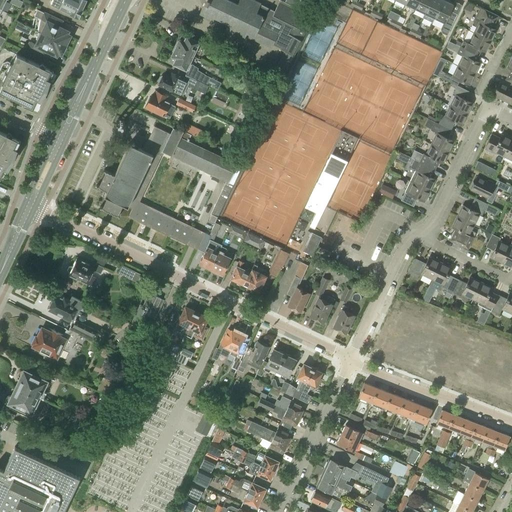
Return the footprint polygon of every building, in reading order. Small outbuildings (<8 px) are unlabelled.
[(20,7),(27,10),(30,3),(23,0),(20,7)] [(57,7),(60,8),(59,8),(70,13),(69,13),(78,17),(85,0),(52,0),(50,4),(57,7)] [(236,0),(205,0),(199,13),(226,26),(223,33),(242,42),(245,35),(271,48),(272,46),(278,33),(259,24),(264,13),(257,10),(260,4),(260,3),(253,0),(238,0),(238,1),(236,0)] [(281,0),(279,0),(274,10),(260,4),(257,10),(264,13),(259,24),(278,33),(272,46),(281,50),(293,56),(313,16),(296,7),(291,5),(284,1),(281,0)] [(418,0),(406,0),(405,4),(414,9),(418,0)] [(418,0),(414,9),(424,14),(430,0),(418,0)] [(430,0),(424,14),(422,18),(432,22),(433,18),(434,18),(442,0),(430,0)] [(442,0),(434,18),(443,23),(440,29),(442,33),(447,35),(457,15),(450,11),(453,5),(442,0)] [(470,11),(473,5),(467,3),(464,8),(470,11)] [(476,27),(473,32),(490,41),(496,30),(490,27),(492,24),(494,24),(498,16),(480,7),(473,21),(474,26),(476,27)] [(70,36),(67,34),(68,31),(58,26),(61,20),(37,9),(34,16),(40,19),(37,32),(34,30),(66,45),(70,36)] [(24,25),(17,22),(15,28),(21,30),(24,25)] [(66,45),(34,30),(34,31),(38,33),(35,39),(37,40),(35,45),(29,42),(26,48),(44,56),(46,50),(57,55),(58,52),(61,54),(66,45)] [(478,55),(481,50),(485,52),(490,41),(473,32),(468,43),(463,41),(460,46),(478,55)] [(177,41),(174,47),(192,55),(198,42),(186,36),(185,39),(180,37),(178,41),(177,41)] [(200,44),(210,49),(212,43),(202,39),(200,44)] [(462,54),(457,65),(474,74),(480,63),(476,61),(478,55),(460,46),(458,52),(462,54)] [(173,63),(185,69),(192,55),(174,47),(171,53),(172,54),(169,61),(173,63)] [(0,91),(22,102),(22,104),(28,104),(35,108),(53,71),(45,68),(43,64),(41,66),(16,54),(0,87),(0,91)] [(210,77),(206,75),(197,70),(198,68),(190,63),(185,74),(196,80),(206,84),(210,77)] [(469,85),(474,74),(457,65),(452,76),(443,72),(441,78),(457,85),(459,80),(469,85)] [(159,82),(158,84),(183,95),(188,84),(193,86),(196,80),(185,74),(182,80),(180,79),(181,77),(172,73),(170,77),(163,74),(162,76),(160,76),(158,80),(159,82)] [(511,88),(499,82),(496,88),(495,87),(494,89),(495,89),(493,95),(511,104),(511,100),(511,88)] [(455,95),(450,105),(467,114),(472,103),(465,99),(469,91),(457,85),(453,94),(455,95)] [(172,112),(171,112),(174,107),(169,105),(171,102),(164,99),(166,96),(156,92),(154,96),(151,95),(146,107),(169,118),(172,112)] [(176,104),(192,112),(195,106),(178,98),(176,104)] [(461,125),(467,114),(450,105),(445,115),(442,114),(438,123),(451,129),(454,122),(461,125)] [(436,132),(431,144),(448,152),(453,141),(446,138),(451,129),(438,123),(428,118),(424,126),(436,132)] [(201,130),(186,123),(183,130),(198,137),(201,130)] [(129,216),(187,244),(195,226),(139,200),(171,134),(154,126),(153,126),(155,127),(152,134),(157,136),(149,153),(129,143),(114,174),(113,173),(112,173),(110,172),(109,172),(107,170),(105,170),(104,169),(103,170),(105,171),(98,185),(96,185),(96,186),(98,186),(99,187),(101,187),(102,189),(104,189),(105,190),(106,190),(104,195),(106,197),(102,206),(99,206),(99,207),(102,207),(103,209),(105,209),(106,210),(108,210),(109,211),(111,211),(112,213),(114,213),(115,214),(117,214),(118,216),(119,215),(117,213),(122,204),(127,207),(128,206),(132,208),(128,216),(128,217),(129,216)] [(171,155),(228,183),(237,164),(188,141),(191,134),(183,130),(182,132),(174,128),(171,134),(166,144),(163,151),(171,155)] [(0,172),(3,166),(7,168),(15,150),(12,148),(16,139),(12,137),(9,133),(7,134),(0,131),(0,172)] [(491,133),(483,149),(492,154),(494,151),(504,156),(511,139),(501,134),(499,137),(491,133)] [(414,154),(412,158),(419,161),(432,168),(435,160),(442,163),(448,152),(431,144),(425,155),(423,154),(421,157),(414,154)] [(397,157),(408,163),(412,157),(400,151),(397,157)] [(432,168),(419,161),(412,158),(410,162),(412,163),(410,167),(415,170),(410,181),(412,182),(429,190),(434,179),(428,176),(432,168)] [(327,159),(308,199),(313,202),(311,207),(321,212),(342,166),(327,159)] [(485,165),(478,161),(474,168),(481,172),(485,165)] [(494,185),(476,176),(474,182),(473,181),(472,183),(473,183),(470,189),(488,197),(486,200),(491,203),(496,192),(495,192),(498,186),(507,191),(510,186),(496,180),(494,185)] [(429,190),(412,182),(407,192),(405,191),(400,200),(413,206),(417,198),(424,201),(429,190)] [(382,187),(379,192),(385,195),(387,189),(382,187)] [(462,205),(456,216),(474,225),(479,214),(481,215),(487,204),(474,197),(469,208),(462,205)] [(309,219),(311,212),(304,210),(302,216),(309,219)] [(208,220),(214,223),(217,217),(211,214),(208,220)] [(453,241),(467,248),(475,232),(471,230),(474,225),(456,216),(451,227),(458,230),(453,241)] [(231,224),(231,225),(228,231),(235,235),(238,229),(239,228),(231,224)] [(204,250),(207,244),(206,243),(208,239),(210,235),(209,235),(205,232),(201,241),(197,248),(196,251),(204,254),(206,250),(204,250)] [(321,237),(311,232),(302,251),(312,256),(321,237)] [(260,249),(264,241),(247,233),(243,241),(260,249)] [(490,257),(501,262),(509,246),(498,241),(500,237),(491,233),(485,246),(493,250),(490,257)] [(204,254),(199,264),(210,269),(218,252),(212,249),(213,247),(207,244),(204,250),(206,250),(204,254)] [(221,245),(218,250),(218,252),(210,269),(215,271),(214,272),(219,275),(220,273),(221,274),(231,253),(225,250),(226,248),(221,245)] [(511,247),(509,246),(501,262),(511,267),(511,247)] [(317,251),(328,257),(330,252),(319,247),(317,251)] [(281,248),(269,273),(277,277),(289,251),(281,248)] [(415,258),(407,274),(412,277),(414,273),(419,276),(420,274),(431,279),(440,262),(429,256),(425,263),(415,258)] [(69,272),(68,274),(92,286),(96,278),(91,275),(94,269),(100,272),(103,267),(95,263),(94,266),(76,257),(72,266),(69,266),(67,270),(69,272)] [(243,261),(240,260),(239,259),(238,262),(233,273),(230,278),(232,279),(232,281),(235,282),(237,281),(246,286),(250,278),(249,278),(251,275),(250,274),(252,269),(251,269),(246,267),(245,269),(240,267),(243,261)] [(288,290),(286,294),(292,296),(287,305),(300,311),(309,293),(297,287),(308,265),(301,262),(288,290)] [(451,267),(440,262),(431,279),(441,284),(440,286),(446,289),(445,291),(446,291),(451,294),(452,291),(458,279),(448,274),(451,267)] [(254,263),(251,269),(252,269),(250,274),(251,275),(249,278),(250,278),(246,286),(258,291),(266,275),(265,275),(267,272),(265,270),(256,265),(256,264),(254,263)] [(118,272),(118,273),(140,284),(144,276),(122,265),(118,272)] [(329,280),(322,276),(314,293),(321,296),(329,280)] [(466,283),(458,279),(452,291),(460,295),(461,293),(472,299),(480,282),(470,276),(466,283)] [(492,287),(480,282),(472,299),(477,301),(476,303),(490,310),(496,298),(498,295),(490,291),(492,287)] [(346,286),(339,299),(345,303),(352,289),(346,286)] [(496,298),(490,310),(498,313),(500,308),(511,313),(511,292),(509,292),(506,298),(498,294),(498,295),(496,298)] [(72,294),(69,299),(56,293),(48,309),(71,320),(73,317),(75,318),(80,309),(76,307),(77,305),(79,306),(80,306),(81,306),(82,305),(83,305),(83,304),(84,303),(84,302),(84,301),(83,300),(82,299),(72,294)] [(139,304),(131,322),(137,325),(142,314),(147,316),(147,315),(155,319),(164,300),(156,296),(153,295),(152,297),(147,295),(142,305),(139,304)] [(318,298),(309,316),(323,322),(334,299),(328,296),(326,301),(318,298)] [(341,309),(333,327),(345,333),(354,315),(347,312),(349,307),(345,305),(342,310),(341,309)] [(196,311),(185,306),(181,315),(178,314),(175,319),(178,320),(177,322),(185,325),(181,333),(186,335),(192,323),(190,323),(196,311)] [(390,316),(376,351),(456,383),(464,386),(511,405),(511,381),(408,340),(418,314),(399,306),(394,318),(390,316)] [(190,323),(192,323),(186,335),(187,335),(186,336),(191,338),(192,335),(201,339),(207,328),(203,326),(207,317),(196,311),(190,323)] [(73,319),(72,321),(68,330),(94,342),(99,331),(75,319),(73,319)] [(146,331),(129,323),(126,329),(139,346),(146,331)] [(32,343),(34,343),(33,346),(46,352),(45,356),(53,360),(56,354),(57,354),(61,347),(69,351),(77,335),(65,330),(63,334),(49,327),(47,330),(41,327),(37,337),(35,336),(32,343)] [(216,347),(211,357),(216,360),(219,353),(227,357),(228,354),(231,348),(239,332),(233,329),(233,330),(228,328),(224,336),(220,344),(219,344),(217,348),(216,347)] [(231,348),(228,354),(234,357),(233,360),(234,360),(231,367),(236,369),(237,367),(239,365),(241,361),(239,360),(241,356),(245,346),(244,346),(248,338),(244,336),(244,334),(239,332),(231,348)] [(173,359),(178,348),(160,339),(154,350),(173,359)] [(241,361),(239,365),(245,368),(247,363),(258,368),(262,361),(268,347),(267,345),(263,343),(262,344),(257,341),(254,348),(253,348),(250,356),(244,353),(241,361)] [(122,356),(129,360),(134,362),(139,353),(137,346),(126,349),(125,349),(122,356)] [(258,368),(258,369),(263,371),(263,369),(268,371),(270,366),(277,369),(284,353),(279,351),(278,351),(273,349),(266,363),(262,361),(258,368)] [(476,351),(474,361),(481,363),(483,353),(476,351)] [(158,362),(161,355),(155,352),(151,359),(158,362)] [(185,365),(188,358),(178,353),(175,360),(185,365)] [(284,353),(277,369),(282,372),(280,377),(285,379),(295,359),(290,357),(289,356),(284,353)] [(134,362),(129,360),(123,375),(128,377),(134,362)] [(139,467),(147,470),(186,379),(182,377),(184,371),(166,363),(125,458),(118,455),(115,462),(137,472),(139,467)] [(308,366),(303,363),(297,377),(301,379),(293,396),(298,398),(308,377),(313,367),(308,365),(308,366)] [(313,367),(308,377),(298,398),(307,403),(310,396),(305,393),(307,391),(311,384),(315,386),(321,372),(316,370),(317,369),(313,367)] [(45,377),(28,368),(26,372),(23,370),(22,370),(21,370),(20,370),(19,371),(18,372),(18,373),(18,374),(18,375),(18,376),(19,377),(20,377),(16,387),(24,390),(29,393),(38,397),(46,381),(44,380),(45,377)] [(103,376),(97,389),(112,396),(118,383),(103,376)] [(289,384),(284,381),(280,390),(285,393),(289,384)] [(371,402),(377,387),(364,382),(358,396),(371,402)] [(30,413),(38,397),(29,393),(24,390),(16,387),(11,395),(10,395),(9,395),(8,395),(8,396),(7,396),(6,397),(6,398),(6,399),(6,400),(6,401),(7,402),(8,403),(11,404),(9,407),(26,416),(28,412),(30,413)] [(371,402),(385,407),(390,392),(377,387),(371,402)] [(390,392),(385,407),(399,412),(404,398),(390,392)] [(189,405),(200,410),(205,401),(193,396),(189,405)] [(275,405),(260,398),(257,404),(272,411),(272,410),(275,405)] [(399,412),(412,418),(418,403),(404,398),(399,412)] [(275,405),(300,417),(303,411),(302,410),(303,407),(290,401),(288,405),(277,400),(275,405)] [(418,403),(412,418),(426,423),(431,409),(418,403)] [(202,410),(201,411),(204,413),(213,417),(216,411),(204,405),(202,410)] [(300,417),(275,405),(272,410),(277,412),(276,414),(277,416),(295,425),(297,422),(298,422),(300,417)] [(447,427),(453,414),(441,409),(436,423),(447,427)] [(195,429),(205,434),(207,435),(210,427),(211,428),(216,418),(213,417),(204,413),(199,423),(198,422),(195,429)] [(350,413),(348,417),(359,422),(362,419),(350,413)] [(447,427),(459,432),(464,418),(453,414),(447,427)] [(459,432),(466,434),(470,436),(475,422),(464,418),(459,432)] [(376,425),(364,419),(362,423),(373,429),(376,425)] [(249,426),(276,438),(288,444),(290,438),(289,438),(291,434),(277,428),(275,433),(251,422),(249,426)] [(474,438),(481,440),(486,427),(475,422),(470,436),(474,438)] [(341,434),(357,441),(361,432),(345,424),(341,434)] [(377,425),(376,430),(388,434),(390,429),(377,425)] [(249,426),(247,431),(270,442),(268,446),(282,452),(284,449),(285,449),(288,444),(276,438),(249,426)] [(217,427),(211,441),(218,444),(225,430),(217,427)] [(488,443),(492,445),(498,431),(486,427),(481,440),(488,443)] [(436,445),(439,446),(440,446),(446,431),(442,429),(436,445)] [(379,436),(366,430),(364,435),(376,441),(379,436)] [(450,433),(446,431),(440,446),(444,448),(450,433)] [(498,431),(492,445),(504,449),(509,436),(498,431)] [(352,451),(357,441),(341,434),(336,443),(352,451)] [(404,439),(415,443),(417,439),(405,434),(404,439)] [(471,447),(474,438),(470,436),(466,445),(467,446),(471,447)] [(82,452),(98,459),(99,460),(105,448),(88,440),(82,452)] [(217,450),(219,445),(211,441),(209,446),(217,450)] [(0,511),(62,511),(70,497),(79,477),(14,446),(3,469),(0,467),(0,511)] [(237,446),(234,452),(246,457),(248,452),(237,446)] [(485,463),(489,454),(491,449),(487,447),(485,452),(483,452),(480,461),(485,463)] [(413,463),(419,451),(413,448),(408,460),(413,463)] [(372,458),(356,451),(353,456),(370,463),(372,458)] [(246,457),(234,452),(232,456),(244,461),(246,457)] [(253,454),(248,452),(246,457),(275,471),(277,466),(276,465),(278,461),(257,452),(256,455),(253,453),(253,454)] [(430,455),(424,452),(421,459),(427,462),(430,455)] [(198,468),(210,473),(216,460),(205,454),(198,468)] [(256,473),(269,479),(271,475),(273,476),(275,471),(246,457),(244,461),(252,465),(250,470),(256,473)] [(353,477),(356,471),(330,459),(329,462),(327,462),(324,469),(347,480),(348,480),(351,476),(353,477)] [(417,466),(423,469),(427,462),(421,459),(417,466)] [(394,460),(389,472),(397,475),(402,477),(402,478),(408,467),(394,460)] [(389,478),(362,465),(358,475),(375,482),(376,483),(377,481),(383,484),(385,485),(389,478)] [(204,487),(210,473),(198,468),(192,482),(204,487)] [(322,474),(323,475),(321,478),(349,491),(352,486),(345,483),(347,480),(324,469),(322,474)] [(471,478),(469,483),(482,489),(488,478),(474,472),(471,478)] [(410,480),(416,483),(420,476),(414,473),(410,480)] [(233,484),(262,498),(264,493),(263,493),(265,488),(243,478),(240,479),(239,481),(235,479),(233,484)] [(347,497),(349,491),(321,478),(320,481),(319,481),(317,485),(318,486),(317,487),(339,497),(340,494),(347,497)] [(438,483),(431,479),(429,483),(436,487),(438,483)] [(413,491),(416,483),(410,480),(406,488),(413,491)] [(375,482),(371,491),(379,495),(382,496),(387,486),(385,485),(383,484),(377,481),(376,483),(375,482)] [(197,501),(204,487),(192,482),(186,495),(197,501)] [(464,494),(477,500),(482,489),(469,483),(464,494)] [(260,503),(262,498),(233,484),(230,489),(238,493),(237,494),(238,495),(238,497),(240,498),(243,500),(257,506),(259,502),(260,503)] [(447,488),(439,484),(437,489),(444,493),(447,488)] [(312,494),(310,499),(311,499),(311,500),(319,505),(334,511),(335,511),(340,502),(315,490),(313,495),(312,494)] [(387,499),(376,494),(372,502),(383,507),(387,499)] [(477,500),(464,494),(459,505),(472,511),(477,500)] [(186,511),(192,511),(197,501),(186,495),(179,509),(184,511),(186,511)] [(406,504),(409,498),(403,495),(399,501),(406,504)] [(396,509),(401,511),(406,504),(399,501),(396,509)] [(345,502),(341,509),(346,511),(353,511),(356,507),(345,502)]
